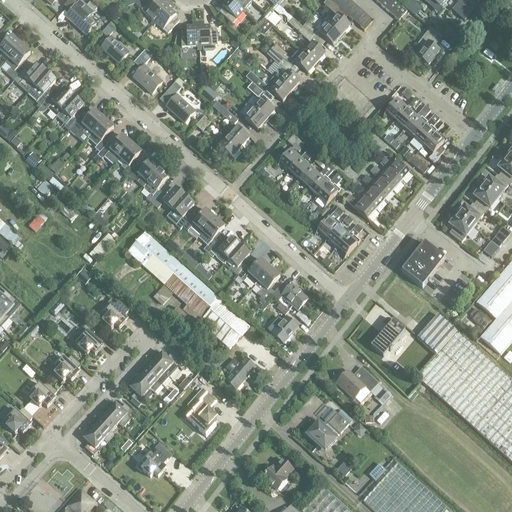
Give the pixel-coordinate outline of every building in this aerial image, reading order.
[(151,24),(153,25),(171,5),(168,3),(165,7),(159,1),(158,2),(155,0),(151,0),(141,11),(153,22),(151,24)] [(235,3),(231,0),(226,0),(228,1),(222,8),(223,9),(219,13),(233,25),(243,14),(243,13),(245,16),(247,14),(235,3)] [(253,3),(249,0),(231,0),(235,3),(247,14),(248,12),(246,10),(253,3)] [(339,9),(329,0),(327,0),(324,5),(334,14),(339,9)] [(373,22),(348,0),(329,0),(339,9),(364,32),(373,22)] [(392,0),(385,0),(380,6),(385,10),(393,1),(392,0)] [(424,0),(428,2),(434,8),(437,5),(440,8),(447,0),(424,0)] [(466,0),(453,0),(458,4),(452,11),(464,22),(476,9),(470,4),(472,1),(470,0),(468,0),(468,1),(466,0)] [(402,8),(393,1),(385,10),(394,18),(402,8)] [(171,5),(153,25),(154,27),(156,25),(168,35),(180,22),(175,18),(176,17),(170,11),(173,7),(171,5)] [(86,37),(96,25),(76,7),(66,19),(86,37)] [(394,18),(398,22),(407,13),(402,8),(394,18)] [(268,18),(275,26),(282,19),(274,12),(268,18)] [(337,17),(333,21),(328,17),(324,22),(329,26),(342,38),(350,28),(337,17)] [(313,38),(303,28),(293,20),(289,25),(309,43),(313,38)] [(197,51),(200,51),(198,23),(195,23),(195,29),(187,29),(187,30),(181,31),(182,48),(197,48),(197,51)] [(202,23),(198,23),(200,51),(202,50),(202,47),(203,47),(203,51),(206,54),(214,53),(216,51),(216,47),(217,47),(216,29),(210,29),(210,28),(202,28),(202,23)] [(307,23),(303,28),(313,38),(318,33),(307,23)] [(108,39),(116,30),(109,25),(101,33),(108,39)] [(342,38),(329,26),(320,36),(333,47),(342,38)] [(437,43),(441,38),(430,30),(418,45),(424,50),(417,59),(428,67),(439,53),(429,45),(433,40),(437,43)] [(0,57),(3,55),(9,60),(21,46),(12,37),(2,49),(0,47),(0,57)] [(119,66),(130,54),(111,38),(101,50),(119,66)] [(493,43),(489,47),(495,52),(498,47),(493,43)] [(317,66),(304,54),(296,63),(275,45),(271,50),(296,74),(301,69),(308,75),(317,66)] [(312,45),(307,50),(303,46),(299,50),(304,54),(317,66),(325,56),(312,45)] [(31,54),(21,46),(9,60),(5,64),(11,69),(7,74),(14,81),(25,70),(20,66),(31,54)] [(271,51),(271,50),(270,50),(267,47),(263,52),(280,67),(276,71),(272,76),(280,83),(291,94),(300,84),(293,78),(296,74),(283,61),(271,51)] [(144,53),(134,64),(140,68),(141,66),(144,68),(152,59),(150,58),(153,55),(147,49),(144,53)] [(494,57),(487,51),(484,55),(491,61),(494,57)] [(28,95),(47,74),(37,66),(30,74),(25,70),(14,81),(19,86),(18,87),(28,95)] [(144,68),(134,80),(152,96),(162,84),(144,68)] [(251,73),(246,79),(252,84),(258,90),(263,94),(264,95),(268,90),(269,89),(251,73)] [(56,82),(47,74),(28,95),(38,104),(36,107),(39,109),(41,108),(52,95),(48,91),(56,82)] [(172,100),(181,89),(182,90),(186,85),(179,79),(175,84),(166,94),(172,100)] [(291,94),(280,83),(275,88),(272,86),(268,90),(283,103),(291,94)] [(258,90),(252,84),(248,90),(258,99),(263,94),(258,90)] [(208,86),(201,94),(213,104),(219,96),(208,86)] [(57,117),(74,98),(65,90),(57,99),(52,95),(41,108),(45,112),(47,110),(56,118),(57,117)] [(407,101),(411,96),(406,91),(402,96),(407,101)] [(184,126),(195,114),(177,97),(166,109),(184,126)] [(74,98),(57,117),(65,125),(64,126),(65,127),(64,128),(69,132),(80,119),(76,115),(84,107),(74,98)] [(407,110),(396,122),(405,130),(402,133),(403,133),(416,118),(418,116),(414,113),(421,104),(416,99),(408,108),(407,110)] [(262,101),(253,111),(266,122),(275,113),(262,101)] [(388,115),(396,122),(407,110),(408,108),(403,103),(401,105),(397,101),(384,116),(386,118),(388,115)] [(0,122),(4,126),(0,130),(0,134),(10,144),(17,136),(5,125),(13,116),(0,104),(0,122)] [(238,121),(227,112),(218,104),(213,108),(232,125),(229,129),(233,133),(228,139),(241,150),(249,140),(243,135),(244,134),(241,132),(240,132),(234,126),(238,122),(238,121)] [(232,107),(227,112),(238,121),(242,117),(232,107)] [(416,118),(403,133),(404,134),(407,132),(415,139),(425,127),(427,124),(423,121),(430,113),(425,108),(418,116),(416,118)] [(258,132),(266,122),(253,111),(245,120),(258,132)] [(83,144),(104,120),(95,112),(85,123),(80,119),(69,132),(83,144)] [(425,127),(415,139),(424,147),(421,150),(422,150),(437,133),(433,129),(440,121),(435,116),(427,124),(425,127)] [(202,133),(211,124),(205,118),(196,127),(202,133)] [(114,129),(104,120),(83,144),(79,149),(81,151),(86,145),(86,143),(89,140),(94,144),(97,147),(95,150),(98,152),(93,158),(95,159),(98,156),(100,154),(108,144),(104,140),(114,129)] [(449,129),(444,125),(440,129),(445,134),(449,129)] [(437,133),(422,150),(423,151),(425,149),(434,156),(429,161),(434,165),(446,152),(441,148),(444,145),(445,145),(447,142),(440,136),(437,133)] [(293,149),(290,151),(277,166),(279,168),(282,165),(289,172),(300,160),(305,155),(309,150),(299,141),(293,136),(287,143),(293,149)] [(394,142),(388,136),(384,140),(390,146),(394,142)] [(119,159),(132,145),(123,137),(112,148),(108,144),(100,154),(98,156),(95,159),(96,161),(99,157),(102,160),(104,158),(108,161),(113,166),(119,159)] [(232,160),(241,150),(228,139),(224,144),(219,140),(215,145),(223,152),(223,153),(225,155),(226,154),(232,160)] [(132,145),(119,159),(124,164),(121,167),(125,171),(122,174),(127,179),(136,169),(131,165),(142,154),(132,145)] [(309,150),(305,155),(310,160),(314,155),(309,150)] [(415,157),(410,163),(424,176),(429,170),(415,157)] [(320,168),(324,163),(319,158),(314,163),(320,168)] [(383,168),(388,163),(384,159),(379,164),(383,168)] [(303,163),(300,160),(289,172),(299,181),(309,169),(311,166),(305,161),(303,163)] [(511,187),(511,184),(511,165),(506,160),(498,170),(502,172),(498,177),(511,187)] [(396,161),(395,161),(390,167),(386,171),(401,184),(403,186),(405,185),(402,182),(409,174),(398,164),(399,163),(396,161)] [(140,173),(136,169),(127,179),(132,183),(134,181),(138,184),(142,179),(147,184),(160,170),(151,162),(140,173)] [(321,175),(308,189),(318,197),(328,186),(330,183),(326,180),(333,172),(328,167),(321,175)] [(375,177),(380,172),(375,168),(370,173),(375,177)] [(309,169),(299,181),(296,184),(298,185),(300,182),(308,189),(321,175),(315,170),(313,172),(309,169)] [(169,178),(160,170),(147,184),(143,189),(145,190),(144,191),(150,196),(146,200),(153,206),(163,194),(159,190),(169,178)] [(401,184),(386,171),(381,177),(383,179),(380,182),(392,193),(401,184)] [(338,185),(343,180),(337,175),(333,180),(338,185)] [(510,188),(511,187),(498,177),(497,176),(493,182),(489,179),(481,189),(497,201),(509,186),(510,188)] [(366,187),(371,181),(367,177),(362,183),(366,187)] [(44,181),(39,191),(49,196),(54,186),(44,181)] [(392,193),(380,182),(378,181),(373,186),(375,188),(372,192),(370,190),(384,203),(387,205),(388,204),(385,201),(392,193)] [(332,189),(328,186),(318,197),(315,200),(316,202),(319,199),(327,206),(337,195),(338,195),(341,192),(334,186),(332,189)] [(358,196),(363,191),(358,187),(354,192),(358,196)] [(497,201),(481,189),(474,198),(478,201),(474,206),(473,205),(472,205),(484,214),(484,215),(486,216),(497,201)] [(168,198),(163,194),(153,206),(158,210),(164,203),(173,211),(185,198),(175,190),(168,198)] [(384,203),(370,190),(365,196),(361,199),(376,212),(384,203)] [(376,212),(361,199),(358,204),(350,196),(345,202),(349,206),(355,211),(370,224),(371,222),(369,220),(376,212)] [(185,198),(173,211),(182,219),(175,226),(181,231),(183,228),(191,219),(187,215),(194,206),(185,198)] [(465,207),(457,217),(473,230),(484,215),(484,214),(472,205),(468,210),(465,207)] [(338,209),(329,219),(316,234),(317,235),(319,233),(328,240),(340,226),(336,222),(339,219),(344,214),(338,209)] [(202,234),(215,219),(206,211),(196,223),(191,219),(183,228),(187,232),(188,233),(191,229),(195,232),(198,229),(202,234)] [(98,214),(94,218),(106,228),(109,224),(98,214)] [(36,232),(46,222),(40,215),(29,226),(36,232)] [(0,217),(0,232),(12,245),(20,237),(0,217)] [(461,244),(473,230),(457,217),(450,226),(454,229),(449,235),(461,244)] [(349,228),(353,223),(348,218),(343,223),(349,228)] [(215,219),(202,234),(212,242),(203,251),(208,255),(210,253),(219,244),(214,239),(224,227),(215,219)] [(341,226),(340,226),(328,240),(337,248),(348,236),(350,234),(344,229),(342,231),(339,228),(341,226)] [(358,236),(362,231),(357,226),(353,231),(358,236)] [(484,250),(491,257),(511,235),(504,228),(484,250)] [(168,244),(176,235),(172,231),(163,240),(168,244)] [(186,306),(181,312),(177,309),(166,322),(190,344),(202,331),(200,329),(203,327),(229,351),(250,328),(220,301),(145,234),(127,253),(165,286),(164,287),(186,306)] [(110,235),(90,253),(96,259),(116,241),(110,235)] [(351,240),(348,236),(337,248),(334,251),(336,252),(338,250),(346,257),(357,245),(357,246),(360,243),(353,237),(351,240)] [(223,247),(219,244),(210,253),(217,259),(216,259),(223,265),(223,264),(224,265),(228,261),(240,247),(230,239),(223,247)] [(425,245),(401,273),(423,290),(439,269),(445,261),(425,245)] [(240,247),(228,261),(233,265),(229,270),(238,277),(246,268),(242,264),(250,256),(240,247)] [(187,251),(182,256),(208,282),(213,277),(187,251)] [(254,287),(271,269),(261,260),(251,272),(246,268),(238,277),(234,281),(239,286),(245,279),(254,287)] [(496,321),(480,340),(500,357),(511,342),(511,262),(476,304),(496,321)] [(280,278),(271,269),(254,287),(259,292),(257,295),(261,298),(259,301),(261,302),(260,304),(263,306),(266,303),(272,296),(274,293),(270,289),(280,278)] [(87,283),(92,278),(84,270),(79,275),(87,283)] [(282,285),(274,293),(272,296),(279,302),(282,298),(297,311),(307,300),(296,291),(298,290),(293,286),(288,291),(282,285)] [(159,309),(162,306),(163,307),(173,296),(164,287),(154,298),(151,301),(159,309)] [(0,295),(0,311),(5,317),(13,308),(0,295)] [(290,311),(281,303),(276,309),(285,317),(290,311)] [(128,321),(125,318),(129,314),(119,304),(115,309),(111,306),(103,316),(107,320),(104,323),(111,330),(115,327),(119,331),(124,325),(122,323),(126,320),(127,322),(128,321)] [(484,330),(490,323),(480,313),(476,310),(471,316),(474,319),(473,321),(484,330)] [(511,382),(457,334),(438,317),(418,339),(437,356),(417,379),(423,385),(511,464),(511,382)] [(283,345),(298,329),(286,319),(282,324),(277,319),(273,324),(278,328),(272,335),(283,345)] [(405,332),(393,322),(371,348),(383,358),(389,351),(390,352),(392,350),(391,349),(405,332)] [(104,347),(101,345),(105,340),(87,324),(83,329),(87,333),(79,342),(83,346),(80,350),(87,357),(91,353),(95,357),(100,351),(98,350),(102,346),(103,348),(104,347)] [(162,354),(153,364),(169,379),(178,369),(176,367),(180,363),(171,354),(167,359),(162,354)] [(80,374),(77,371),(81,366),(71,357),(67,361),(63,359),(55,368),(59,372),(56,376),(63,383),(67,379),(71,383),(76,378),(74,376),(78,372),(79,374),(80,374)] [(226,369),(231,374),(224,382),(235,392),(255,369),(244,360),(239,365),(234,360),(226,369)] [(169,379),(153,364),(146,372),(157,382),(162,386),(169,379)] [(157,382),(146,372),(139,380),(150,390),(157,382)] [(370,393),(379,384),(370,376),(361,385),(348,372),(337,384),(354,400),(365,388),(370,393)] [(150,390),(139,380),(130,389),(135,394),(131,398),(140,406),(144,402),(142,399),(150,390)] [(35,398),(32,402),(24,410),(23,409),(23,410),(33,419),(32,418),(39,409),(43,405),(47,409),(52,404),(50,402),(54,399),(55,400),(56,400),(53,397),(57,392),(47,383),(43,388),(39,385),(31,394),(35,398)] [(385,388),(376,397),(383,405),(392,396),(385,388)] [(217,403),(207,394),(200,402),(202,404),(187,420),(206,438),(216,427),(213,424),(217,420),(213,416),(214,414),(210,410),(217,403)] [(116,405),(107,415),(118,425),(123,429),(132,419),(130,418),(134,413),(125,405),(121,410),(116,405)] [(378,423),(387,414),(381,408),(371,417),(378,423)] [(32,426),(29,424),(33,419),(23,410),(19,414),(15,411),(7,421),(11,425),(8,429),(15,436),(19,432),(23,436),(28,430),(26,429),(30,425),(31,427),(32,426)] [(118,425),(107,415),(100,423),(111,433),(118,425)] [(340,436),(349,426),(338,415),(329,425),(328,424),(327,425),(328,426),(324,430),(318,424),(316,427),(314,427),(312,428),(311,429),(310,430),(310,432),(310,433),(307,436),(319,447),(321,449),(323,449),(327,449),(329,448),(331,447),(336,441),(336,440),(340,436),(340,437),(341,436),(340,436)] [(111,433),(100,423),(92,431),(104,441),(108,445),(115,437),(111,433)] [(359,424),(354,432),(362,437),(367,429),(359,424)] [(104,441),(92,431),(84,440),(89,445),(85,449),(94,457),(98,452),(96,450),(104,441)] [(8,452),(5,450),(9,445),(0,437),(0,461),(4,457),(2,455),(6,451),(7,453),(8,452)] [(158,479),(163,474),(161,472),(165,468),(166,470),(167,469),(164,467),(168,462),(167,461),(172,454),(161,444),(155,450),(158,453),(154,457),(150,454),(142,464),(146,468),(143,472),(150,479),(154,475),(158,479)] [(282,461),(274,469),(273,468),(266,475),(264,476),(265,477),(263,479),(277,492),(287,481),(285,479),(293,471),(282,461)] [(370,475),(377,481),(387,469),(380,463),(370,475)] [(450,511),(398,464),(363,503),(373,511),(450,511)] [(345,468),(340,473),(346,478),(351,473),(345,468)] [(388,469),(376,481),(379,484),(391,472),(388,469)] [(348,511),(324,489),(303,511),(299,511),(292,505),(285,511),(348,511)] [(89,511),(95,505),(81,493),(64,511),(89,511)]
